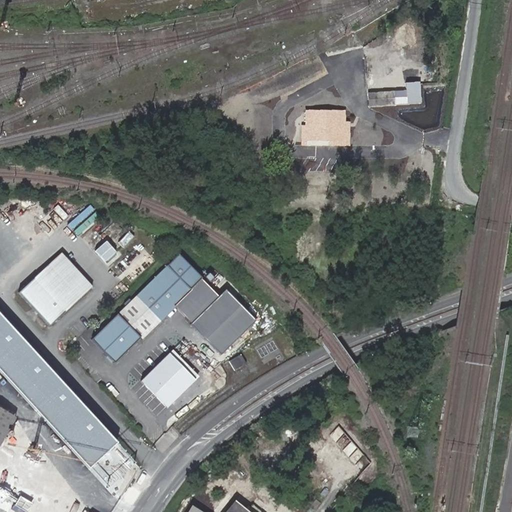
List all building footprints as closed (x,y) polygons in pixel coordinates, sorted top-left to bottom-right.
[(319,96),(318,97),(318,107),(333,107),(332,95),(319,96)] [(381,96),(382,108),(391,108),(390,95),(381,96)] [(367,110),(382,108),(381,96),(366,98),(367,110)] [(363,122),(319,125),(320,142),(365,139),(363,122)] [(110,240),(97,250),(108,264),(121,254),(110,240)] [(92,286),(62,252),(18,291),(48,325),(92,286)] [(116,360),(202,275),(180,253),(94,338),(116,360)] [(221,297),(203,279),(176,305),(194,323),(221,297)] [(258,320),(228,290),(221,297),(194,323),(223,354),(258,320)] [(118,442),(0,312),(0,369),(90,467),(118,442)] [(261,356),(271,348),(266,341),(256,349),(261,356)] [(201,377),(174,350),(142,381),(170,409),(201,377)] [(245,363),(240,354),(228,361),(234,370),(245,363)] [(0,449),(20,419),(0,406),(0,449)] [(249,511),(235,501),(225,511),(202,511),(193,506),(189,511),(249,511)]
